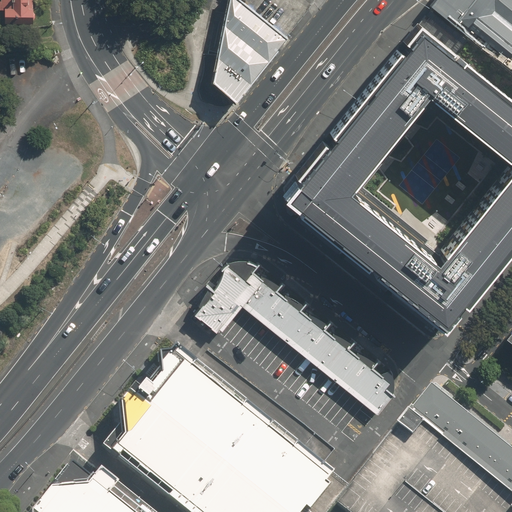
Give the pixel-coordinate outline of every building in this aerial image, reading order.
[(32,0),(0,0),(0,10),(5,10),(5,22),(32,22),(32,0)] [(285,35),(244,0),(230,0),(215,78),(234,99),(285,35)] [(511,0),(434,0),(429,6),(511,73),(511,0)] [(511,95),(418,21),(289,184),(291,201),(443,320),(511,233),(511,95)] [(393,381),(390,372),(251,265),(245,273),(227,258),(189,306),(219,332),(241,305),(364,404),(376,413),(391,395),(393,381)] [(176,348),(173,352),(157,354),(160,373),(148,387),(142,383),(137,389),(132,386),(117,405),(119,424),(101,445),(184,511),(297,511),(302,506),(306,510),(326,485),(322,482),(330,473),(321,466),(311,458),(176,348)] [(412,415),(511,494),(511,452),(432,389),(412,415)] [(511,511),(511,494),(412,415),(339,505),(346,511),(511,511)] [(153,511),(100,468),(87,483),(49,488),(30,509),(30,511),(153,511)] [(340,481),(330,473),(322,482),(326,485),(306,510),(302,506),(297,511),(324,511),(346,485),(340,481)]
